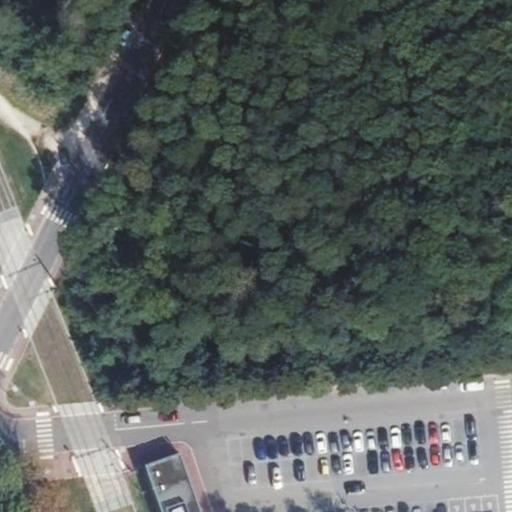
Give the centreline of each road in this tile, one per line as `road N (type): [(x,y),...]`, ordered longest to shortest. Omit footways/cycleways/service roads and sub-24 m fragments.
road 1 (unclassified): [(0,433),(511,391)]
road 2 (secondary): [(0,338),(165,0)]
